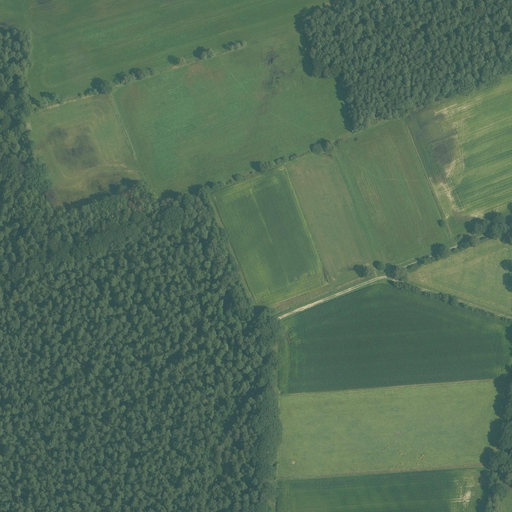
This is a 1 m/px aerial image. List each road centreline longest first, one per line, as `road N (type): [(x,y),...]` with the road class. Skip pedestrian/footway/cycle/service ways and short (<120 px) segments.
road 1 (track): [(267,323),(249,320),(197,198),(148,236),(112,237),(0,270)]
road 2 (track): [(382,276),(280,320),(275,511)]
road 3 (track): [(511,319),(382,276),(511,225)]
